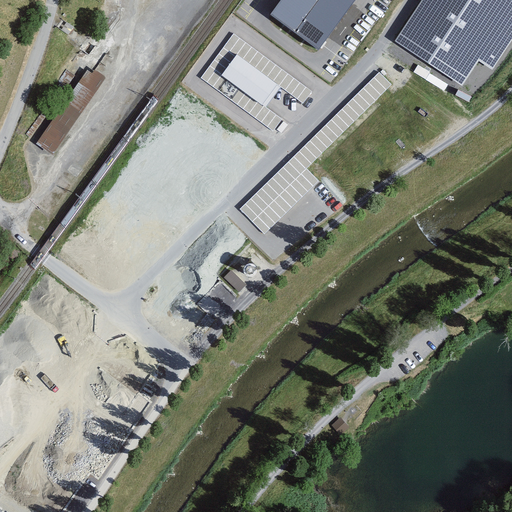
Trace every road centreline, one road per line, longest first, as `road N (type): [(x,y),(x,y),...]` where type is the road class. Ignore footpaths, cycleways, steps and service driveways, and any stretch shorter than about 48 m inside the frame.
road 1 (track): [(91,511),(203,351),(285,267),(372,189),(511,89)]
road 2 (track): [(511,269),(339,409),(237,511)]
road 3 (unknown): [(0,204),(41,176),(169,0)]
